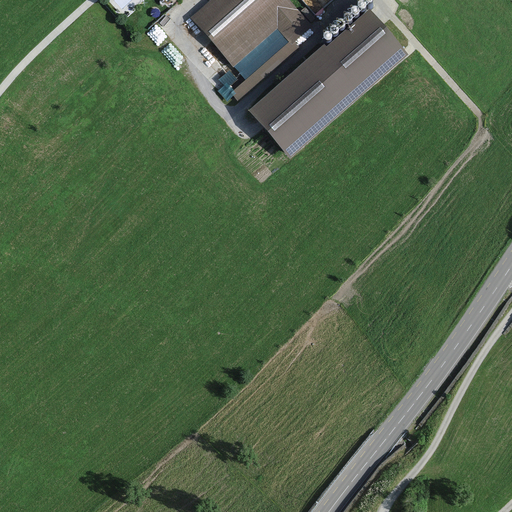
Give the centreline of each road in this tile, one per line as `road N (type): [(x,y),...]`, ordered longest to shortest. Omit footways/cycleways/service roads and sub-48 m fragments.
road 1 (tertiary): [(334,511),(511,272)]
road 2 (track): [(511,321),(481,360),(422,470),(384,511)]
road 3 (track): [(368,0),(482,119)]
road 4 (track): [(0,88),(93,0)]
